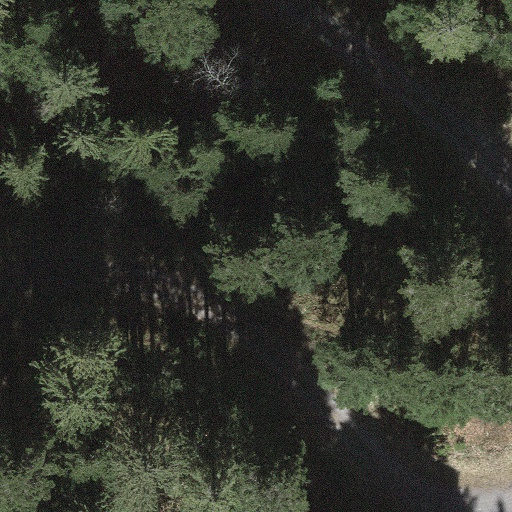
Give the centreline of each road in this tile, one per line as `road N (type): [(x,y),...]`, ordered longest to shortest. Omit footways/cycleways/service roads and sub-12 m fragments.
road 1 (track): [(324,0),(511,181),(510,511)]
road 2 (track): [(496,511),(269,359),(0,311)]
